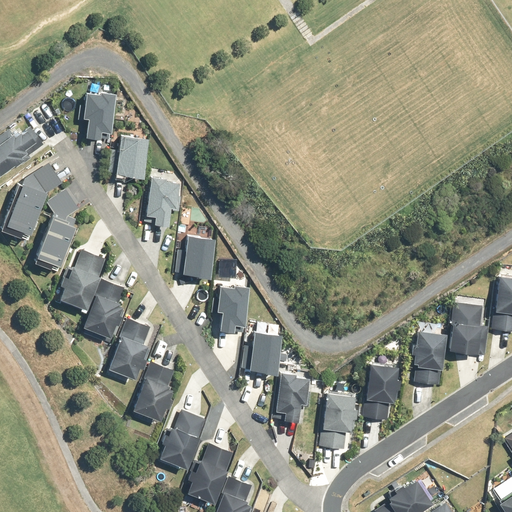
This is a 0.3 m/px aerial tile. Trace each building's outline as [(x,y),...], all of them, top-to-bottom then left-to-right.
[(108,130),(113,91),(98,89),(98,91),(84,89),(82,104),(79,103),(77,118),(85,119),(83,135),(98,137),(99,129),(108,130)] [(12,133),(8,127),(0,132),(0,171),(2,170),(3,172),(17,162),(16,162),(18,160),(20,163),(30,156),(28,153),(42,143),(28,124),(18,131),(17,129),(12,133)] [(140,175),(145,136),(118,132),(116,148),(110,147),(107,170),(140,175)] [(60,181),(49,163),(24,178),(22,185),(15,182),(0,222),(0,235),(27,246),(47,192),(45,190),(60,181)] [(164,176),(149,174),(143,213),(153,214),(152,221),(166,223),(168,208),(177,210),(179,194),(175,194),(177,180),(163,178),(164,176)] [(46,202),(53,213),(35,261),(54,268),(72,220),(66,218),(63,214),(74,206),(74,205),(64,189),(46,202)] [(207,275),(212,236),(185,232),(183,248),(177,247),(174,271),(207,275)] [(84,306),(103,256),(80,247),(73,264),(70,263),(69,265),(65,264),(58,283),(61,284),(57,296),(84,306)] [(511,274),(497,273),(490,326),(511,329),(511,274)] [(123,286),(99,276),(80,325),(108,335),(113,322),(116,323),(122,308),(118,307),(119,304),(117,303),(123,286)] [(241,323),(246,284),(231,282),(231,285),(218,283),(216,296),(212,296),(210,311),(219,312),(217,327),(231,329),(232,322),(241,323)] [(481,304),(452,300),(446,347),(472,351),(472,352),(483,354),(486,325),(478,324),(481,304)] [(149,325),(126,316),(106,366),(132,377),(137,365),(141,366),(149,347),(144,345),(145,342),(143,341),(149,325)] [(273,371),(278,332),(251,328),(249,344),(243,344),(240,366),(262,369),(262,370),(273,371)] [(437,383),(443,331),(415,328),(413,342),(410,341),(409,351),(412,352),(411,361),(414,361),(412,379),(437,383)] [(172,369),(149,360),(130,407),(157,418),(163,405),(165,406),(171,391),(168,390),(169,387),(166,385),(172,369)] [(396,364),(368,361),(361,414),(386,417),(388,400),(391,400),(393,387),(397,387),(398,377),(394,377),(396,364)] [(293,371),(278,369),(273,409),(282,410),(281,417),(295,419),(297,404),(307,405),(309,390),(305,389),(306,376),(292,374),(293,371)] [(352,394),(324,390),(317,443),(343,447),(345,429),(348,430),(350,416),(354,416),(355,407),(351,406),(352,394)] [(184,466),(203,416),(180,407),(173,426),(169,424),(168,427),(165,426),(159,441),(162,442),(156,455),(184,466)] [(211,500),(230,450),(207,441),(201,458),(198,457),(197,459),(193,458),(186,477),(189,478),(184,490),(211,500)] [(250,483),(227,474),(212,511),(246,511),(249,506),(246,505),(247,502),(243,500),(250,483)] [(375,511),(412,511),(429,501),(413,477),(402,485),(400,482),(387,491),(389,493),(386,495),(388,498),(373,509),(375,511)] [(511,511),(511,490),(496,501),(503,511),(511,511)] [(451,511),(442,499),(422,511),(451,511)]
